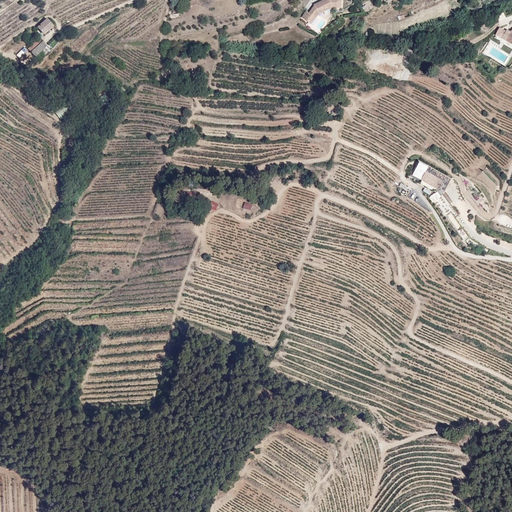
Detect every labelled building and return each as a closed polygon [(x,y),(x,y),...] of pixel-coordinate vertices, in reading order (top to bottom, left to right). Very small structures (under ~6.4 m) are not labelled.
[(340,11),(342,0),(339,0),(326,0),(314,6),(310,11),(307,14),(305,12),(300,19),(307,24),(312,17),(316,20),(318,17),(332,11),(340,11)] [(311,27),(316,20),(312,17),(307,24),(311,27)] [(42,36),(53,26),(47,19),(38,27),(40,29),(38,30),(39,31),(36,33),(40,36),(41,35),(42,36)] [(501,28),(497,34),(511,43),(511,31),(511,32),(508,30),(507,31),(501,28)] [(72,43),(76,49),(97,35),(93,29),(72,43)] [(35,51),(45,42),(41,37),(31,46),(35,51)] [(35,51),(31,46),(29,48),(36,55),(47,45),(45,42),(35,51)] [(24,47),(16,54),(20,59),(28,51),(24,47)] [(64,105),(55,112),(61,119),(69,112),(64,105)] [(419,160),(410,175),(439,192),(436,196),(434,193),(431,196),(434,201),(456,231),(457,231),(465,241),(469,245),(488,254),(490,250),(474,240),(470,237),(455,218),(459,215),(444,194),(452,179),(419,160)] [(245,202),(243,208),(250,211),(253,205),(245,202)]
